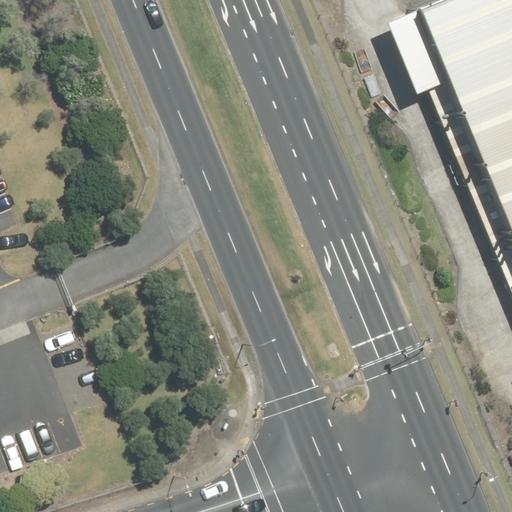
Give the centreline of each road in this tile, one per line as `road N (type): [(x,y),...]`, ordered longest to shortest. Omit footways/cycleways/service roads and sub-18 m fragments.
road 1 (primary): [(332,494),(132,0)]
road 2 (primary): [(264,0),(447,458)]
road 3 (unclassified): [(332,494),(447,458)]
